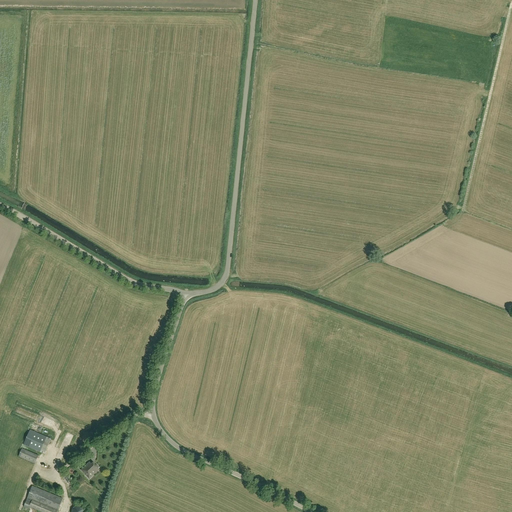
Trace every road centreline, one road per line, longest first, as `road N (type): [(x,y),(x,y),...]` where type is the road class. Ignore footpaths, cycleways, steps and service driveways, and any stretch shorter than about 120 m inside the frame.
road 1 (unclassified): [(185,294),(218,286),(228,269),(255,0)]
road 2 (unclassified): [(309,511),(181,449),(158,426),(156,386),(185,294)]
road 3 (unclassified): [(185,294),(135,284),(0,206)]
